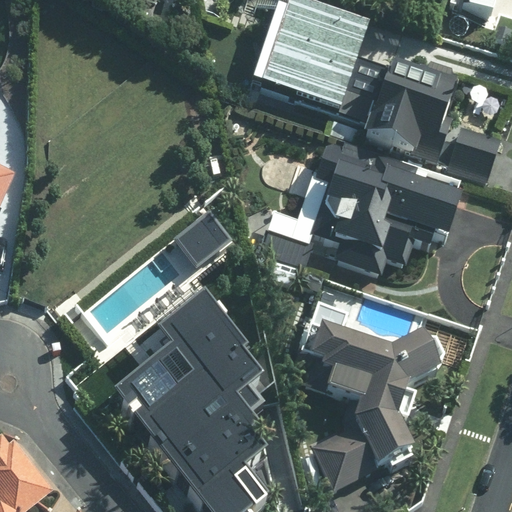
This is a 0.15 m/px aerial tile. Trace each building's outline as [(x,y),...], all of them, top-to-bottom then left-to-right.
[(282,10),(255,87),(348,120),(380,26),(302,0),(296,0),(292,14),(282,10)] [(418,0),(359,0),(413,16),(418,0)] [(475,0),(473,11),(499,18),(504,0),(475,0)] [(141,63),(118,47),(108,60),(131,77),(141,63)] [(197,88),(156,63),(150,73),(191,98),(197,88)] [(463,91),(396,67),(369,141),(437,164),(463,91)] [(201,150),(209,141),(150,87),(116,113),(125,124),(107,138),(52,136),(49,199),(83,200),(102,217),(54,271),(83,296),(101,275),(106,279),(133,247),(136,250),(166,216),(170,219),(184,204),(178,199),(212,160),(201,150)] [(493,183),(506,144),(462,130),(450,169),(493,183)] [(0,219),(19,178),(0,169),(0,145),(2,142),(0,140),(0,219)] [(434,253),(439,237),(452,241),(456,229),(457,229),(466,201),(418,186),(421,175),(337,148),(327,155),(318,183),(331,187),(314,240),(341,248),(336,266),(385,281),(390,264),(409,270),(416,248),(434,253)] [(207,216),(174,241),(195,270),(229,244),(207,216)] [(317,249),(266,234),(258,259),(309,275),(317,249)] [(177,354),(117,401),(203,511),(257,511),(269,503),(246,474),(264,460),(247,438),(256,432),(250,424),(260,416),(246,397),(260,386),(201,311),(165,339),(177,354)] [(427,337),(396,352),(326,328),(304,390),(365,411),(361,420),(345,426),(349,436),(315,454),(338,496),(419,452),(402,421),(416,387),(445,373),(427,337)] [(11,441),(3,431),(0,433),(0,496),(12,511),(21,511),(55,485),(17,436),(11,441)]
